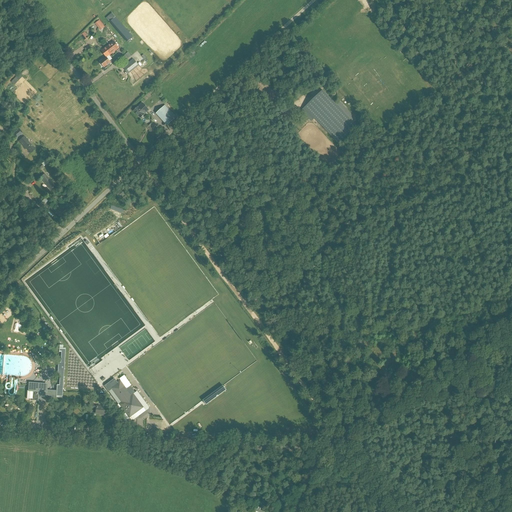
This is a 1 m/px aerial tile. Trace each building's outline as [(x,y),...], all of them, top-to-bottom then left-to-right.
[(113,11),(107,17),(110,20),(116,15),(113,11)] [(127,42),(133,37),(115,17),(109,22),(127,42)] [(101,19),(96,23),(101,29),(106,26),(101,19)] [(84,41),(89,38),(85,32),(80,35),(84,41)] [(108,51),(111,54),(119,48),(114,42),(101,51),(104,54),(108,51)] [(109,55),(111,54),(108,51),(104,54),(106,58),(100,62),(104,67),(107,65),(108,66),(111,63),(109,61),(112,59),(109,55)] [(128,62),(133,57),(129,52),(124,58),(128,62)] [(128,74),(139,66),(133,59),(123,68),(128,74)] [(11,82),(14,85),(22,77),(19,74),(11,82)] [(357,126),(322,90),(304,107),(301,111),(311,121),(315,118),(339,144),(357,126)] [(148,110),(142,104),(137,108),(133,111),(140,118),(144,115),(148,110)] [(167,126),(176,117),(165,105),(156,114),(167,126)] [(23,133),(19,129),(13,134),(16,138),(23,133)] [(35,149),(27,141),(28,140),(24,136),(19,141),(23,145),(26,149),(27,148),(31,153),(35,149)] [(51,189),(55,186),(44,174),(41,177),(51,189)] [(60,219),(76,206),(74,203),(58,216),(60,219)] [(64,359),(65,348),(63,348),(63,345),(59,345),(59,352),(61,352),(61,359),(61,363),(58,362),(58,375),(60,375),(59,385),(57,385),(56,391),(49,390),(47,390),(47,395),(47,396),(51,396),(51,397),(62,398),(62,393),(62,391),(64,359)] [(117,383),(114,378),(104,386),(108,392),(111,389),(121,402),(119,404),(129,418),(144,408),(133,394),(135,393),(130,386),(126,389),(124,386),(120,381),(117,383)] [(45,396),(47,396),(47,395),(48,384),(29,382),(28,391),(33,391),(38,391),(37,401),(41,401),(42,397),(42,395),(45,395),(45,396)] [(203,401),(206,405),(226,390),(223,386),(203,400),(203,401)] [(28,391),(27,391),(27,399),(32,399),(32,400),(37,401),(38,391),(33,391),(28,391)] [(138,391),(135,393),(147,411),(151,408),(138,391)] [(106,415),(107,406),(93,406),(93,403),(90,403),(89,409),(96,409),(96,414),(99,414),(99,415),(103,416),(103,415),(106,415)]
